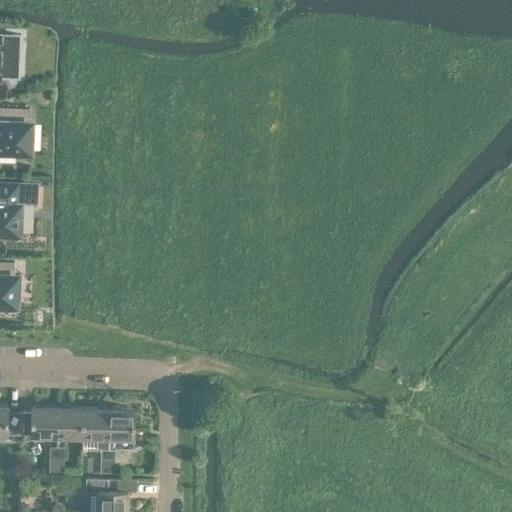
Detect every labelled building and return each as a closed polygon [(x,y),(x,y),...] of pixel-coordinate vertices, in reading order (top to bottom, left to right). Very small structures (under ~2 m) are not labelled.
[(0,73),(7,74),(7,72),(8,50),(18,50),(19,32),(7,31),(0,30),(0,73)] [(0,144),(3,144),(3,148),(19,149),(19,145),(34,145),(35,115),(32,115),(32,102),(0,101),(0,102),(0,144)] [(0,228),(10,229),(11,225),(24,225),(24,195),(22,195),(23,175),(0,174),(0,228)] [(0,301),(15,302),(16,272),(12,272),(13,259),(0,258),(0,301)] [(0,401),(0,430),(18,431),(19,409),(7,409),(7,402),(0,401)] [(31,410),(19,409),(18,431),(56,432),(57,404),(31,403),(31,410)] [(82,404),(57,404),(56,432),(81,433),(82,404)] [(100,446),(99,456),(106,457),(108,405),(82,404),(81,433),(96,434),(96,444),(100,446)] [(134,406),(108,405),(106,457),(114,457),(115,445),(117,445),(133,445),(134,406)] [(63,443),(49,443),(49,456),(63,456),(63,443)] [(91,469),(91,455),(81,454),(81,468),(91,469)] [(49,456),(48,468),(63,468),(63,456),(49,456)] [(99,456),(99,469),(106,469),(114,469),(114,458),(114,457),(106,457),(99,456)] [(126,511),(128,488),(136,489),(136,476),(86,475),(85,511),(126,511)] [(17,501),(16,511),(26,511),(27,505),(24,501),(17,501)]
